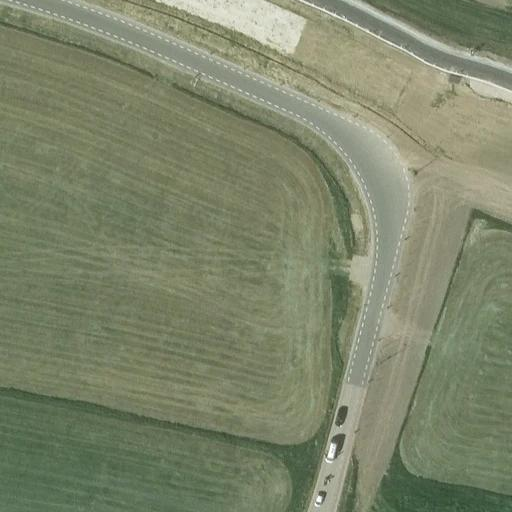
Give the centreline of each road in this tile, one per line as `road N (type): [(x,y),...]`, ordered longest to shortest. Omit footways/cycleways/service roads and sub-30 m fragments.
road 1 (tertiary): [(318,511),(392,249),(383,185),(370,159),(327,120),(37,0)]
road 2 (unclassified): [(438,49),(326,0)]
